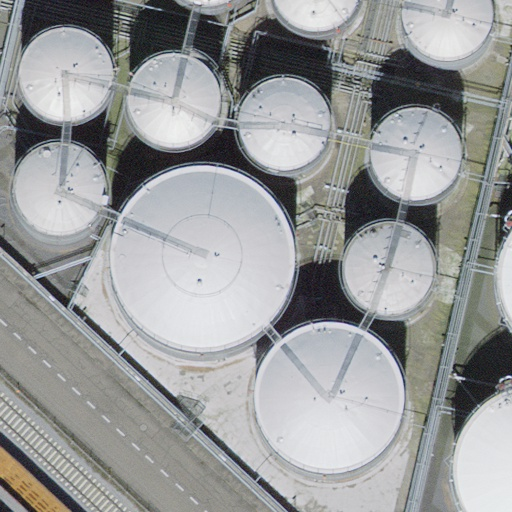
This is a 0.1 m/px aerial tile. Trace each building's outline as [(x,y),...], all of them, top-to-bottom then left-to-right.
[(236,0),(176,0),(178,2),(196,11),(216,11),(234,3),(236,0)] [(358,16),(361,0),(273,0),(277,15),(289,31),(307,39),(327,40),(345,31),(358,16)] [(489,44),(494,25),(490,5),(485,0),(412,0),(409,4),(404,24),(408,43),(421,59),(438,68),(458,68),(476,60),(489,44)] [(105,104),(109,85),(105,65),(93,49),(75,41),(55,40),(37,49),(25,64),(20,83),(24,103),(36,119),(54,127),(74,128),(92,119),(105,104)] [(212,126),(217,107),(213,88),(201,72),(183,63),(163,63),(145,71),(132,86),(127,106),(131,125),(144,141),(161,150),(181,150),(199,142),(212,126)] [(326,150),(331,131),(327,111),(315,96),(297,87),(277,86),(259,95),(246,110),(242,129),(246,149),(258,165),(276,174),(296,174),(314,166),(326,150)] [(453,181),(457,162),(453,142),(441,126),(423,117),(403,117),(385,125),(372,141),(368,160),(372,180),(384,195),(402,204),(422,205),(440,196),(453,181)] [(98,218),(103,198),(99,179),(86,163),(69,154),(49,154),(31,162),(18,177),(13,197),(17,216),(29,232),(47,241),(67,241),(85,233),(98,218)] [(121,242),(117,273),(123,303),(140,329),(164,348),(193,358),(224,357),(253,345),(276,325),(290,297),(295,267),(288,237),(272,210),(248,191),(218,182),(187,183),(159,194),(136,215),(121,242)] [(431,294),(436,275),(432,256),(419,240),(402,231),(382,231),(363,239),(351,254),(346,274),(350,293),(362,309),(380,318),(400,318),(418,310),(431,294)] [(395,430),(401,403),(395,376),(380,353),(357,337),(330,332),(302,337),(279,353),(264,376),(259,403),(264,430),(279,453),(302,468),(330,474),(357,468),(380,453),(395,430)] [(511,511),(511,404),(500,409),(477,428),(463,453),(457,482),(462,511),(511,511)]
